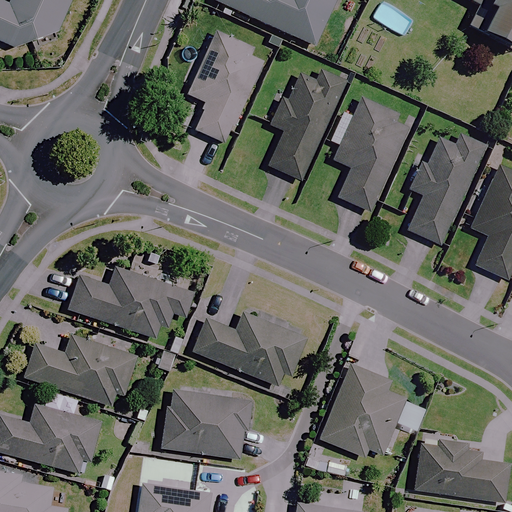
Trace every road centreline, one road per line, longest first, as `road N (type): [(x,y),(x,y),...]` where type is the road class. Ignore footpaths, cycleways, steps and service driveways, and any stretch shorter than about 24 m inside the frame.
road 1 (residential): [(117,179),(477,344)]
road 2 (tertiary): [(149,0),(88,119)]
